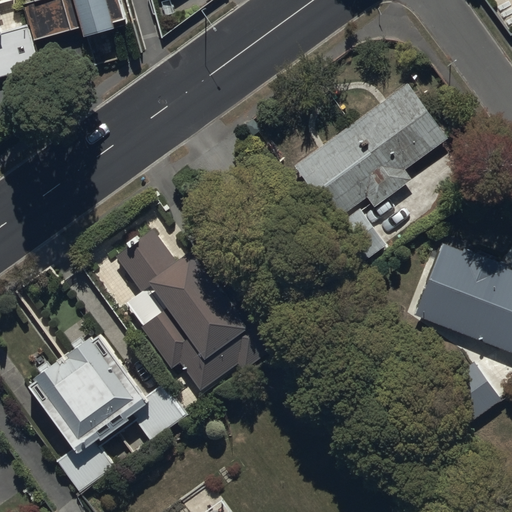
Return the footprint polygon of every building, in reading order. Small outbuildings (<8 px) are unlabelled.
[(25,0),(35,33),(82,20),(84,30),(126,19),(121,0),(25,0)] [(0,74),(38,64),(26,22),(0,29),(0,27),(0,74)] [(447,135),(407,80),(294,162),(334,217),(366,194),(374,204),(413,176),(405,166),(447,135)] [(154,224),(116,251),(141,286),(152,279),(168,302),(142,321),(173,364),(179,360),(197,386),(236,358),(242,367),(275,343),(200,237),(175,254),(154,224)] [(462,248),(443,241),(416,312),(511,347),(511,266),(507,265),(508,261),(464,245),(462,248)] [(64,339),(66,341),(58,347),(55,344),(31,362),(34,365),(28,369),(73,432),(53,447),(75,478),(111,452),(99,436),(135,410),(149,430),(185,404),(163,373),(145,386),(97,319),(90,324),(88,322),(64,339)] [(466,420),(500,395),(474,360),(440,385),(466,420)] [(199,511),(193,503),(180,511),(199,511)]
